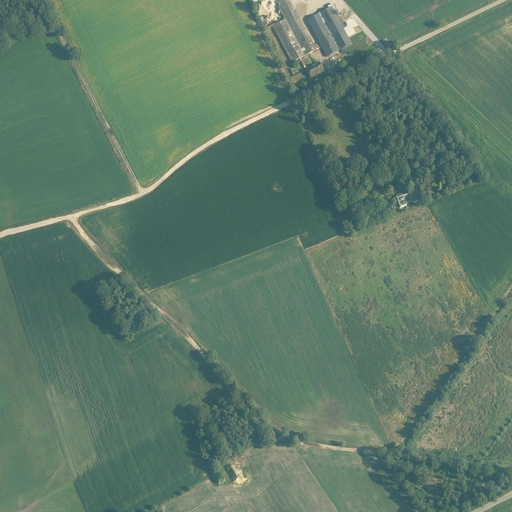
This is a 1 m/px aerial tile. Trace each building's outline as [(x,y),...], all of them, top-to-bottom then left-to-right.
[(274,26),(272,27),(291,63),(294,62),(300,59),(298,55),(304,51),(306,55),(314,51),(316,50),(302,23),(289,0),(282,0),(278,2),(280,6),(277,7),(284,20),(274,26)] [(329,9),(307,20),(321,46),(323,49),(325,54),(327,57),(351,44),(349,40),(333,11),(331,7),(329,9)] [(306,69),(311,79),(324,72),(319,62),(306,69)] [(411,166),(406,169),(404,170),(413,187),(420,183),(417,176),(416,176),(411,166)] [(414,193),(413,192),(406,195),(405,193),(396,196),(396,198),(399,206),(400,208),(406,206),(406,204),(408,203),(411,202),(412,203),(413,203),(421,200),(418,193),(417,192),(414,193)]
